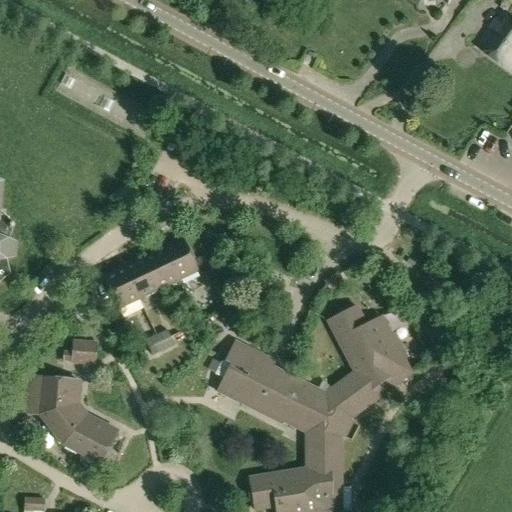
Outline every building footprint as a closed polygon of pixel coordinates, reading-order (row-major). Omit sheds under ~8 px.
[(511,19),(502,13),(478,47),(511,71),(511,19)] [(0,204),(2,183),(0,182),(0,281),(9,274),(6,260),(14,257),(15,243),(8,240),(13,226),(6,216),(0,215),(0,204)] [(183,240),(163,249),(179,282),(198,272),(183,240)] [(163,249),(143,259),(159,291),(179,282),(163,249)] [(124,268),(139,301),(159,291),(143,259),(124,268)] [(119,310),(139,301),(124,268),(104,277),(119,310)] [(345,284),(338,273),(324,282),(332,293),(345,284)] [(440,295),(446,284),(430,275),(424,286),(440,295)] [(264,499),(274,501),(275,511),(340,511),(337,493),(338,489),(341,489),(341,438),(345,438),(352,424),(350,421),(390,391),(389,388),(391,385),(411,375),(404,361),(407,358),(395,335),(392,337),(382,318),(367,326),(357,307),(328,323),(355,374),(326,396),(280,373),(272,372),(273,363),(235,344),(226,362),(224,361),(220,364),(214,375),(224,380),(217,393),(281,424),(284,422),(306,435),(306,470),(249,480),(253,502),(264,500),(264,499)] [(167,332),(157,337),(164,351),(174,346),(167,332)] [(164,351),(157,337),(146,341),(153,357),(164,351)] [(97,344),(73,341),(71,353),(64,352),(63,354),(63,361),(63,364),(71,364),(71,365),(95,366),(95,360),(104,361),(105,351),(96,350),(97,344)] [(50,431),(78,410),(75,407),(77,405),(80,383),(35,379),(20,404),(28,415),(38,416),(50,431)] [(81,413),(78,410),(50,431),(61,446),(99,465),(117,432),(81,413)] [(23,511),(43,511),(44,500),(25,499),(23,511)]
